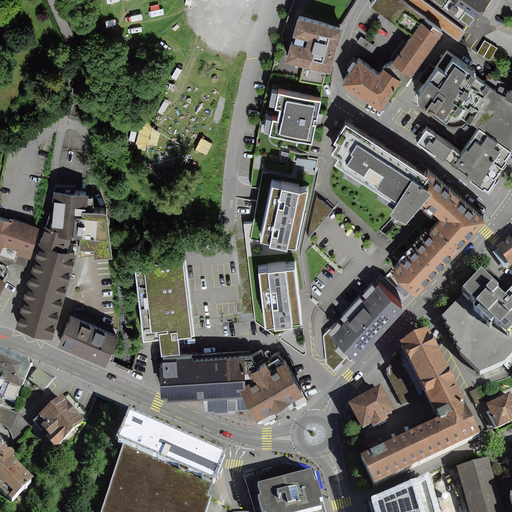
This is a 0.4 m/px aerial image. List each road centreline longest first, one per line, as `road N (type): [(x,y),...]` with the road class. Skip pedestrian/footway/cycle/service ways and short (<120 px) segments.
road 1 (primary): [(0,336),(241,435),(297,437)]
road 2 (residential): [(504,216),(338,96),(337,62),(362,0)]
road 3 (primary): [(320,416),(504,216)]
road 4 (residential): [(273,0),(246,83),(226,206)]
